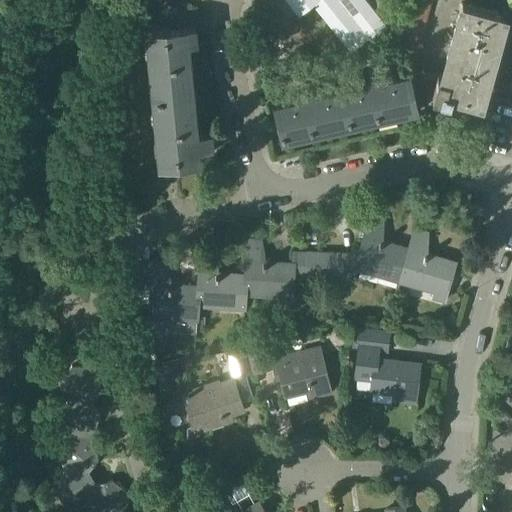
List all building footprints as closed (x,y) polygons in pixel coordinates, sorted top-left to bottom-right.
[(363,0),(287,0),(299,14),(313,3),(332,27),(351,50),(368,36),(369,37),(371,39),(386,27),(363,0)] [(427,10),(429,0),(404,0),(403,3),(427,10)] [(424,21),(427,10),(403,3),(400,15),(424,21)] [(408,75),(416,110),(429,107),(461,115),(467,95),(481,99),(504,15),(461,3),(441,76),(437,75),(408,75)] [(421,33),(424,21),(400,15),(397,26),(421,33)] [(418,45),(421,33),(397,26),(394,39),(418,45)] [(181,51),(180,44),(196,42),(195,29),(146,33),(159,165),(200,162),(199,149),(212,147),(211,135),(192,137),(190,116),(187,116),(186,109),(189,109),(187,83),(184,83),(183,76),(186,76),(184,50),(181,51)] [(415,58),(418,45),(394,39),(390,52),(415,58)] [(341,90),(349,126),(416,110),(408,75),(380,81),(379,77),(368,80),(369,84),(341,90)] [(283,142),(349,126),(341,90),(314,97),(313,92),(302,94),(303,99),(275,105),(283,142)] [(400,280),(409,248),(400,246),(400,248),(382,243),(382,230),(381,230),(382,220),(370,217),(359,253),(317,253),(316,279),(352,279),(355,267),(400,280)] [(409,248),(400,280),(436,290),(434,298),(444,301),(454,264),(426,255),(426,243),(426,234),(414,230),(409,248)] [(316,279),(317,253),(294,253),(294,262),(283,262),(283,265),(265,263),(262,251),(261,251),(260,242),(248,241),(246,274),(245,279),(246,278),(245,293),(291,295),(292,278),(316,279)] [(245,279),(246,274),(236,273),(236,276),(217,275),(215,263),(214,262),(213,253),(201,252),(199,286),(199,290),(198,304),(244,307),(245,293),(246,278),(245,279)] [(151,290),(149,315),(197,319),(198,304),(199,290),(199,286),(189,285),(189,288),(171,287),(168,274),(167,274),(165,264),(154,264),(138,263),(137,289),(151,290)] [(379,352),(387,353),(389,332),(354,328),(352,349),(356,349),(379,352)] [(245,347),(252,375),(272,370),(265,343),(245,347)] [(230,377),(233,379),(252,375),(245,347),(224,353),(230,377)] [(330,392),(320,347),(275,358),(277,366),(274,367),(276,379),(280,379),(285,397),(308,391),(310,397),(330,392)] [(394,400),(415,402),(419,364),(378,360),(379,352),(356,349),(352,379),(371,382),(370,390),(394,393),(394,400)] [(67,401),(91,402),(102,390),(95,367),(72,366),(61,379),(67,401)] [(178,377),(175,366),(159,370),(161,381),(178,377)] [(235,384),(233,379),(230,377),(219,381),(218,379),(191,388),(192,390),(181,394),(193,428),(202,425),(204,429),(224,422),(223,418),(244,410),(235,384)] [(69,436),(92,437),(100,415),(91,402),(67,401),(60,422),(69,436)] [(64,471),(88,472),(99,459),(92,437),(69,436),(58,448),(64,471)] [(88,507),(97,485),(88,472),(64,471),(56,492),(66,506),(88,507)] [(97,485),(88,507),(94,511),(124,511),(131,495),(112,480),(97,485)] [(263,511),(259,503),(243,511),(263,511)]
